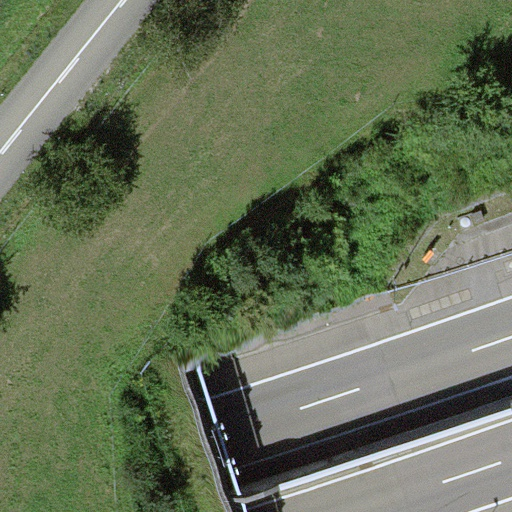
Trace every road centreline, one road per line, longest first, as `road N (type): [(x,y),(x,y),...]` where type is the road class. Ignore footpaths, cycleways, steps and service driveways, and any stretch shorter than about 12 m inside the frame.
road 1 (motorway): [(511,335),(0,486)]
road 2 (unclassified): [(0,152),(121,0)]
road 3 (motorway): [(340,511),(511,455)]
